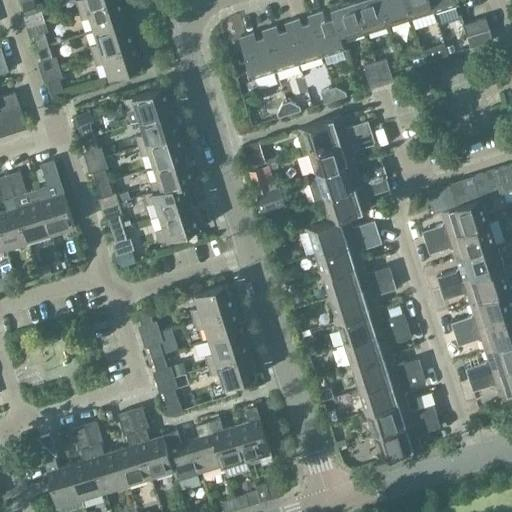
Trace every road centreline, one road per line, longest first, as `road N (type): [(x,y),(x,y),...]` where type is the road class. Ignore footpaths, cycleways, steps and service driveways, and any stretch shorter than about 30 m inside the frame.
road 1 (residential): [(473,460),(397,219),(405,175)]
road 2 (residential): [(252,254),(182,39),(207,0)]
road 3 (residential): [(331,506),(252,254)]
road 4 (residential): [(20,415),(129,390),(138,371),(116,297)]
road 5 (residential): [(116,297),(65,145),(51,138)]
road 6 (unclassified): [(331,506),(473,460)]
road 7 (residential): [(51,138),(7,0)]
road 8 (residential): [(116,297),(252,254)]
road 9 (residential): [(0,311),(85,280),(116,297)]
